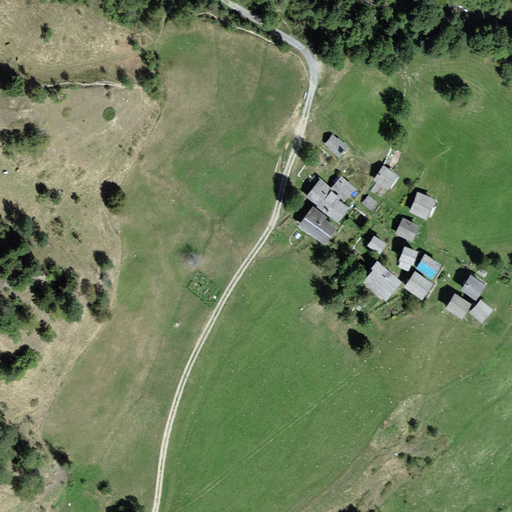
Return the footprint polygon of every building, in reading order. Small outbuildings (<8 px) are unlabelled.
[(352,146),(336,133),(326,144),(342,158),(352,146)] [(400,174),(384,164),(375,179),(391,189),(400,174)] [(358,187),(344,176),(335,187),(349,198),(358,187)] [(355,204),(323,179),(310,196),(342,221),(355,204)] [(438,198),(420,190),(412,211),(429,218),(438,198)] [(379,202),(370,194),(363,202),(372,210),(379,202)] [(331,216),(315,205),(301,226),(327,244),(339,226),(328,219),(331,216)] [(423,224),(405,216),(397,234),(415,241),(423,224)] [(390,241),(377,234),(370,245),(384,252),(390,241)] [(422,250),(408,245),(401,264),(415,269),(422,250)] [(443,264),(428,254),(419,267),(434,277),(443,264)] [(405,281),(380,261),(365,280),(390,300),(405,281)] [(436,283),(418,271),(408,286),(426,299),(436,283)] [(488,282),(474,273),(464,288),(478,297),(488,282)] [(474,301),(457,292),(449,309),(465,317),(474,301)] [(496,308),(484,298),(473,311),(485,320),(496,308)]
